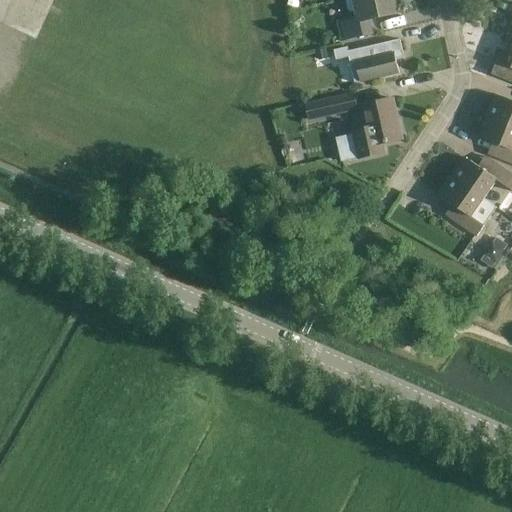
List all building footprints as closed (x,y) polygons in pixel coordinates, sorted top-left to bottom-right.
[(370,21),(399,14),(395,0),(346,0),(350,12),(353,14),(356,13),(357,18),(338,23),(343,42),(373,35),(370,21)] [(349,58),(355,84),(361,83),(361,84),(400,75),(396,56),(403,54),(400,41),(349,52),(348,48),(335,51),(337,61),(349,58)] [(492,75),(511,83),(511,46),(508,57),(500,54),(492,75)] [(309,121),(358,111),(355,94),(306,104),(309,121)] [(511,101),(495,95),(486,117),(511,126),(511,101)] [(352,131),(358,160),(386,155),(384,144),(403,140),(394,100),(362,107),(367,128),(352,131)] [(488,156),(511,165),(511,126),(486,117),(478,138),(493,144),(488,156)] [(452,177),(484,200),(498,181),(511,190),(511,174),(486,156),(478,167),(465,158),(452,177)] [(445,216),(477,238),(497,208),(484,200),(452,177),(439,196),(453,205),(445,216)] [(492,268),(508,246),(497,238),(481,261),(492,268)]
